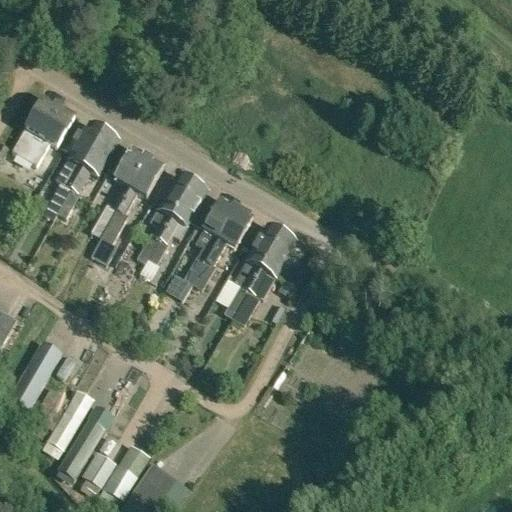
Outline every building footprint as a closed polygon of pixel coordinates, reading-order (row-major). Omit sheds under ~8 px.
[(36,169),(49,147),(55,150),(73,120),(44,103),(13,155),(36,169)] [(56,217),(71,192),(103,135),(90,128),(83,139),(77,136),(71,145),(77,149),(57,184),(60,186),(41,219),(52,225),(56,217)] [(119,144),(103,135),(71,192),(56,217),(64,221),(78,196),(90,175),(98,180),(119,144)] [(0,163),(1,164),(9,152),(0,147),(0,163)] [(123,189),(111,211),(108,209),(92,237),(100,243),(117,215),(147,162),(131,152),(114,184),(123,189)] [(164,171),(147,162),(117,215),(100,243),(111,249),(127,220),(124,219),(136,197),(146,202),(164,171)] [(145,268),(147,263),(164,234),(192,186),(179,179),(157,216),(151,226),(157,230),(151,240),(137,263),(145,268)] [(192,186),(164,234),(147,263),(156,268),(173,239),(179,242),(184,233),(185,233),(207,195),(192,186)] [(192,289),(236,212),(222,204),(204,235),(213,240),(200,262),(197,261),(184,283),(192,289)] [(252,222),(236,212),(192,289),(202,294),(215,271),(213,270),(226,248),(234,253),(252,222)] [(232,323),(281,238),(266,230),(246,266),(234,287),(240,291),(229,311),(224,318),(232,323)] [(296,247),(281,238),(232,323),(243,329),(258,302),(264,305),(296,247)] [(284,284),(278,296),(291,302),(297,291),(284,284)] [(15,324),(0,315),(0,314),(0,353),(1,352),(15,324)] [(9,403),(30,415),(63,358),(42,346),(9,403)] [(207,374),(202,380),(211,390),(217,385),(207,374)] [(31,425),(48,433),(67,402),(50,392),(31,425)] [(70,404),(67,402),(48,433),(50,434),(43,447),(61,456),(81,423),(73,419),(85,398),(77,392),(70,404)] [(109,459),(116,447),(107,441),(99,453),(109,459)] [(75,442),(61,464),(55,473),(73,485),(78,475),(93,453),(75,442)] [(130,450),(118,470),(104,495),(105,496),(102,501),(116,509),(119,504),(123,506),(149,461),(130,450)] [(104,495),(118,470),(95,457),(81,482),(104,495)] [(121,511),(156,511),(176,485),(152,468),(121,511)]
